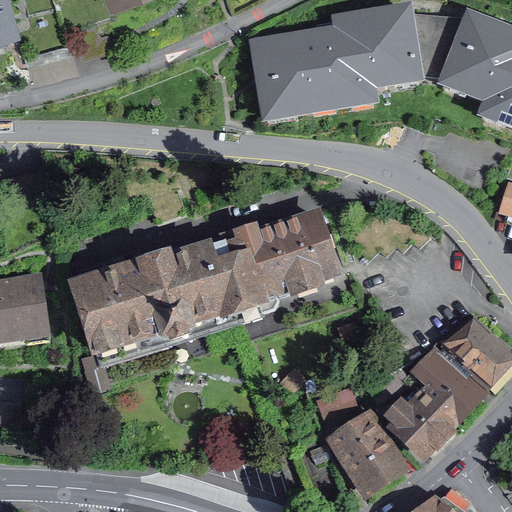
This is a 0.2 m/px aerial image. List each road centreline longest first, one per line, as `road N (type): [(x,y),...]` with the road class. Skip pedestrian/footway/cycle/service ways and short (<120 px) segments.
road 1 (residential): [(511,285),(450,207),(376,168),(248,147),(0,132)]
road 2 (residential): [(287,0),(102,81),(0,102)]
road 3 (secondary): [(193,511),(137,496),(0,485)]
